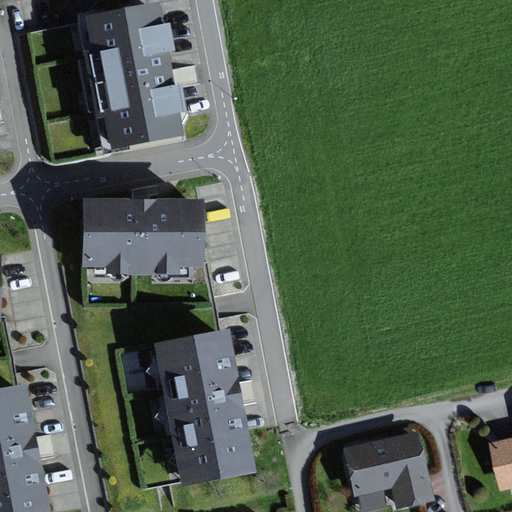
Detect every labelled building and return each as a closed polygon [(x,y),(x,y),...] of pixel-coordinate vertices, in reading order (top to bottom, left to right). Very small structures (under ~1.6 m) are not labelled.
[(115,140),(180,130),(177,110),(185,109),(181,85),(174,86),(168,46),(175,45),(172,24),(165,25),(162,3),(94,13),(99,47),(91,49),(100,107),(110,106),(115,140)] [(205,203),(93,200),(91,259),(204,262),(205,203)] [(256,466),(229,332),(162,345),(189,479),(256,466)] [(0,511),(49,511),(25,386),(0,391),(0,511)] [(401,505),(433,497),(419,434),(346,450),(356,494),(396,485),(401,505)] [(509,484),(511,482),(511,437),(500,440),(509,484)]
